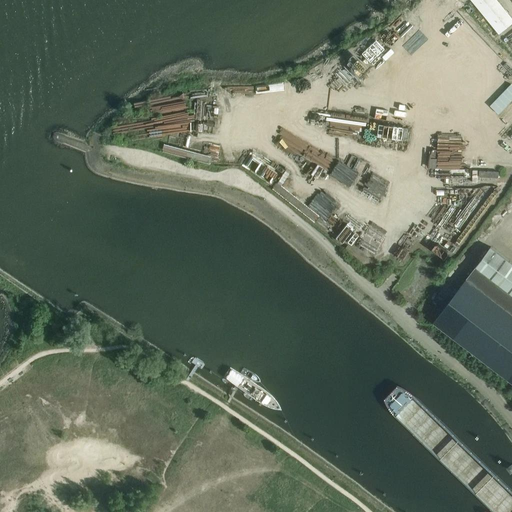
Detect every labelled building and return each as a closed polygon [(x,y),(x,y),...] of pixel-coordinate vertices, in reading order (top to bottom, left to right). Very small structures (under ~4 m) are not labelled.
[(511,22),(511,17),(498,0),(471,0),(499,34),(511,22)] [(432,6),(432,13),(438,13),(438,18),(443,18),(443,6),(432,6)] [(466,40),(479,26),(461,10),(449,24),(466,40)] [(380,24),(390,37),(396,32),(386,19),(380,24)] [(405,24),(398,30),(414,47),(420,41),(405,24)] [(376,27),(371,32),(396,58),(401,53),(376,27)] [(367,55),(376,48),(366,36),(357,43),(367,55)] [(488,45),(496,54),(502,48),(494,40),(488,45)] [(339,59),(328,59),(328,68),(338,69),(339,59)] [(299,72),(281,77),(283,85),(301,79),(299,72)] [(185,116),(213,116),(213,99),(185,100),(185,116)] [(375,114),(374,127),(400,131),(402,117),(375,114)] [(275,147),(275,139),(267,139),(265,137),(259,141),(252,138),(261,137),(260,126),(255,123),(252,125),(245,125),(239,131),(239,136),(234,140),(231,145),(240,150),(246,140),(253,144),(241,155),(251,160),(250,161),(259,166),(264,162),(264,168),(270,163),(266,171),(271,176),(279,162),(268,156),(267,152),(271,154),(275,147)] [(301,164),(308,153),(304,150),(297,161),(301,164)] [(282,163),(288,166),(291,157),(286,154),(282,163)] [(470,161),(433,160),(433,168),(470,169),(470,161)] [(352,180),(362,164),(357,161),(347,177),(352,180)] [(334,172),(336,167),(330,164),(327,169),(334,172)] [(511,263),(490,247),(433,321),(511,381),(511,263)] [(236,370),(230,367),(223,376),(229,381),(237,387),(263,404),(270,407),(275,409),(279,409),(282,409),(281,406),(279,404),(276,399),(271,394),(255,383),(243,375),(236,370)]
